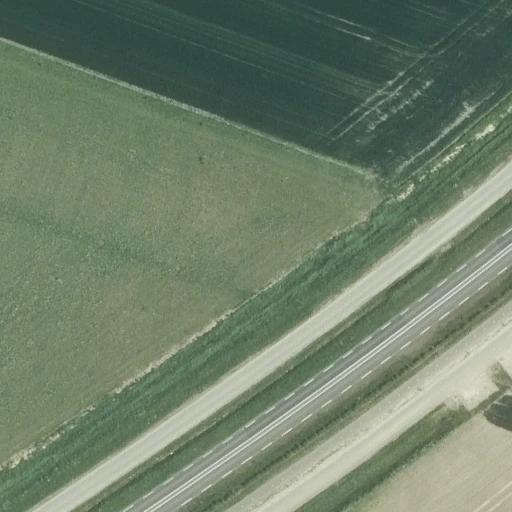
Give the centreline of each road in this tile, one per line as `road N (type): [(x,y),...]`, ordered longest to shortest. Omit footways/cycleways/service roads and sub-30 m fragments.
road 1 (unclassified): [(48,511),(332,314),(511,173)]
road 2 (primary): [(152,511),(511,246)]
road 3 (unclassified): [(274,511),(511,335)]
